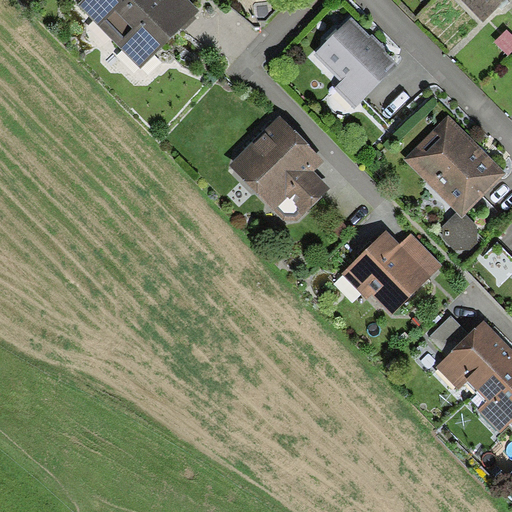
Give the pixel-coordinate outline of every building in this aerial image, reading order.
[(84,0),(79,5),(140,70),(199,14),(185,0),(84,0)] [(459,0),(484,25),(509,0),(459,0)] [(377,49),(350,22),(315,58),(342,85),(337,89),(356,108),(396,68),(377,49)] [(407,163),(463,217),(503,176),(485,156),(449,119),(407,163)] [(280,123),(232,170),(282,222),(297,222),(329,191),(312,174),(321,165),(302,146),(280,123)] [(400,248),(388,236),(346,276),(367,298),(372,293),(392,314),(440,268),(411,238),(400,248)] [(511,353),(491,333),(484,325),(470,338),(451,319),(430,339),(451,360),(441,369),(502,431),(510,423),(511,425),(511,353)]
